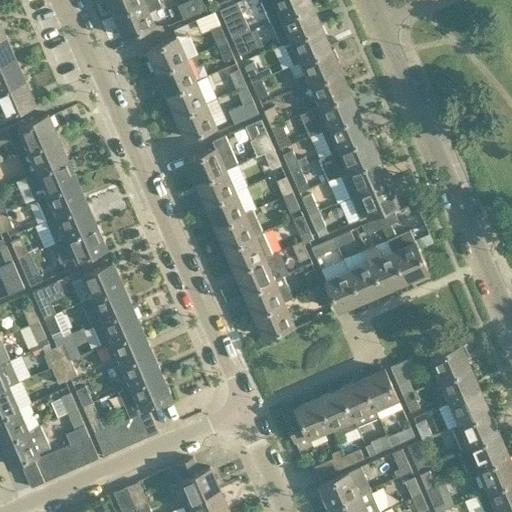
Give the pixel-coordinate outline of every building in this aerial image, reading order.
[(109,0),(115,12),(141,0),(109,0)] [(124,34),(152,22),(154,22),(149,11),(162,6),(159,0),(141,0),(115,12),(115,13),(116,12),(119,19),(118,20),(124,34)] [(206,9),(202,0),(184,0),(177,3),(183,18),(206,9)] [(259,0),(269,20),(309,3),(307,0),(259,0)] [(220,9),(225,20),(232,36),(249,28),(237,1),(220,9)] [(309,3),(269,20),(278,42),(318,25),(315,18),(317,17),(310,3),(309,3)] [(193,18),(198,31),(220,22),(215,10),(193,18)] [(226,39),(219,22),(209,26),(217,43),(226,39)] [(318,25),(283,40),(292,62),(328,47),(325,40),(326,39),(320,24),(319,25),(318,25)] [(241,32),(232,36),(239,52),(248,48),(241,32)] [(0,61),(12,57),(11,56),(8,49),(10,48),(3,34),(2,34),(2,35),(0,35),(0,61)] [(197,51),(190,36),(177,35),(176,35),(148,47),(148,49),(150,48),(153,55),(151,56),(157,69),(186,56),(197,51)] [(233,54),(226,39),(217,43),(223,58),(233,54)] [(336,61),(335,59),(337,58),(333,47),(330,48),(330,46),(328,47),(292,62),(291,63),(296,76),(293,77),(297,86),(311,80),(337,69),(334,62),(336,61)] [(13,55),(11,56),(12,57),(0,61),(0,87),(21,78),(18,71),(19,70),(13,55)] [(161,77),(167,91),(195,78),(186,56),(157,69),(158,70),(159,70),(162,77),(161,77)] [(251,80),(271,72),(269,66),(258,71),(253,60),(244,64),(251,80)] [(238,66),(229,70),(236,87),(246,83),(238,66)] [(338,69),(337,69),(311,80),(320,102),(347,91),(344,84),(346,83),(339,68),(338,69)] [(267,92),(261,78),(271,73),(271,72),(251,80),(258,96),(267,92)] [(31,100),(28,93),(29,92),(23,77),(21,78),(0,87),(0,120),(18,112),(16,108),(33,101),(32,99),(31,100)] [(205,100),(195,78),(167,91),(167,92),(169,92),(172,99),(170,99),(176,113),(205,100)] [(259,113),(252,98),(246,83),(236,87),(243,103),(228,109),(234,124),(259,113)] [(320,102),(310,107),(320,129),(357,113),(354,106),(355,105),(349,90),(347,91),(320,102)] [(180,121),(186,136),(215,123),(205,100),(176,113),(177,114),(178,113),(181,120),(180,121)] [(273,104),(263,108),(270,124),(280,120),(273,104)] [(54,127),(47,112),(20,124),(18,119),(4,125),(16,152),(27,147),(55,135),(52,128),(54,127)] [(358,112),(357,113),(320,129),(330,151),(366,135),(363,128),(365,127),(358,112)] [(280,120),(270,124),(277,140),(287,136),(280,121),(280,120)] [(273,146),(266,130),(249,137),(256,154),(273,146)] [(65,157),(62,150),(63,149),(57,134),(55,135),(27,147),(37,169),(65,157)] [(196,180),(236,162),(224,134),(211,139),(214,146),(186,158),(187,159),(188,159),(191,166),(190,167),(196,180)] [(374,149),(373,147),(378,145),(373,135),(369,137),(368,134),(366,135),(330,151),(339,172),(376,157),(373,150),(374,149)] [(280,162),(273,146),(256,154),(257,156),(264,152),(271,166),(280,162)] [(305,155),(297,159),(292,148),(282,152),(289,168),(299,164),(307,161),(305,155)] [(71,172),(73,171),(72,168),(76,167),(71,157),(67,158),(66,156),(65,157),(37,169),(26,174),(26,176),(25,176),(34,197),(74,179),(71,172)] [(376,157),(339,172),(349,195),(385,179),(382,172),(384,171),(377,156),(376,157)] [(299,164),(289,168),(296,184),(306,180),(299,164)] [(224,167),(196,180),(196,181),(198,181),(201,188),(199,188),(205,201),(234,189),(224,167)] [(286,174),(276,178),(283,194),(292,190),(286,174)] [(34,197),(44,219),(84,201),(84,200),(81,193),(82,193),(76,178),(74,179),(34,197)] [(395,201),(392,194),(393,193),(387,178),(385,179),(349,195),(359,218),(397,201),(396,200),(395,201)] [(215,224),(244,211),(234,189),(205,201),(206,203),(207,203),(211,210),(209,210),(215,224)] [(300,206),(292,190),(283,194),(290,211),(300,206)] [(311,192),(301,196),(308,212),(318,208),(311,192)] [(85,200),(84,200),(84,201),(44,219),(44,220),(46,219),(55,240),(94,223),(93,222),(90,215),(92,215),(85,200)] [(225,246),(264,229),(255,208),(244,213),(244,211),(215,224),(215,225),(217,224),(220,232),(219,232),(225,246)] [(315,228),(325,224),(318,208),(308,212),(315,228)] [(426,268),(418,248),(409,227),(407,227),(408,229),(395,234),(389,221),(397,218),(393,209),(377,216),(381,225),(392,249),(403,276),(404,276),(411,273),(412,274),(426,268)] [(12,225),(5,210),(0,211),(0,223),(3,229),(12,225)] [(309,229),(302,213),(292,217),(299,233),(309,229)] [(381,225),(377,216),(361,223),(365,232),(381,225)] [(55,240),(53,241),(65,268),(79,262),(77,257),(105,245),(104,244),(103,244),(100,237),(101,237),(95,222),(93,222),(94,223),(55,240)] [(349,228),(333,235),(337,244),(353,237),(349,228)] [(234,268),(273,251),(264,229),(225,246),(225,247),(227,246),(230,253),(228,254),(234,268)] [(314,255),(337,244),(333,235),(310,245),(314,255)] [(20,236),(11,240),(18,256),(27,252),(20,236)] [(298,259),(308,255),(301,239),(291,243),(298,259)] [(403,276),(392,249),(381,254),(376,242),(364,247),(369,259),(370,259),(381,286),(382,285),(389,282),(390,284),(404,277),(404,276),(403,276)] [(7,245),(0,247),(6,262),(12,259),(7,245)] [(273,251),(234,268),(235,269),(236,268),(239,275),(238,276),(244,290),(283,273),(288,271),(278,249),(273,251)] [(39,279),(27,252),(18,256),(29,283),(39,279)] [(0,273),(8,293),(24,286),(12,259),(6,262),(0,264),(0,273)] [(370,259),(369,259),(348,269),(360,295),(367,292),(368,293),(383,287),(382,285),(381,286),(370,259)] [(84,273),(71,279),(80,300),(120,283),(117,276),(118,275),(112,261),(84,273)] [(320,283),(313,268),(304,272),(311,287),(320,283)] [(360,295),(348,269),(325,279),(338,307),(339,306),(338,305),(345,302),(346,303),(361,297),(360,295)] [(253,312),(292,295),(283,273),(244,290),(244,291),(246,290),(249,297),(247,298),(253,312)] [(54,312),(48,299),(62,293),(56,280),(33,290),(44,316),(54,312)] [(120,283),(80,300),(90,323),(91,322),(129,305),(126,298),(128,297),(121,283),(120,283)] [(327,299),(320,284),(320,283),(311,287),(317,303),(327,299)] [(292,322),(283,301),(293,296),(292,295),(253,312),(254,313),(255,312),(258,319),(257,320),(263,334),(292,322)] [(22,307),(29,323),(39,319),(32,303),(22,307)] [(139,327),(136,320),(137,319),(131,304),(129,305),(103,317),(91,322),(100,344),(104,343),(139,327)] [(60,328),(54,312),(44,316),(51,332),(60,328)] [(45,335),(39,319),(29,323),(36,339),(45,335)] [(148,349),(145,342),(147,341),(140,326),(139,327),(104,343),(110,357),(118,354),(121,361),(149,349),(148,349)] [(0,361),(10,357),(1,337),(0,335),(0,361)] [(70,358),(65,348),(63,341),(56,344),(53,345),(60,362),(70,358)] [(465,358),(464,356),(468,354),(463,344),(460,345),(459,343),(431,355),(441,378),(468,366),(468,365),(467,366),(464,359),(465,358)] [(60,362),(53,345),(44,349),(51,366),(60,362)] [(158,370),(155,363),(156,363),(150,348),(148,349),(149,349),(121,361),(113,365),(123,387),(158,371),(158,370)] [(410,355),(408,356),(390,364),(389,364),(397,382),(402,394),(412,390),(407,378),(413,364),(410,355)] [(0,388),(11,384),(20,380),(10,357),(0,361),(0,388)] [(76,374),(70,358),(60,362),(67,378),(76,374)] [(67,378),(60,362),(51,366),(58,382),(67,378)] [(475,380),(468,366),(441,378),(450,399),(478,387),(476,388),(473,381),(475,380)] [(396,395),(383,367),(382,367),(383,369),(376,372),(375,370),(361,376),(374,404),(396,395)] [(167,392),(164,385),(166,384),(159,370),(158,370),(158,371),(123,387),(118,388),(130,416),(136,413),(147,408),(145,403),(169,393),(169,391),(167,392)] [(374,404),(361,376),(360,377),(361,378),(354,381),(353,380),(340,386),(357,425),(378,415),(374,404)] [(0,414),(17,407),(8,385),(11,384),(0,388),(0,414)] [(85,384),(76,388),(82,404),(92,400),(85,384)] [(357,425),(340,386),(338,386),(339,388),(332,391),(331,389),(317,396),(332,429),(334,435),(355,426),(357,425)] [(484,402),(478,387),(450,399),(460,421),(486,410),(483,403),(484,402)] [(419,406),(412,390),(402,394),(409,410),(419,406)] [(70,391),(60,395),(67,411),(76,407),(70,391)] [(332,429),(317,396),(316,396),(317,397),(310,400),(309,399),(295,405),(299,416),(286,422),(293,440),(308,433),(310,439),(332,429)] [(99,416),(92,400),(82,404),(89,420),(99,416)] [(0,440),(26,429),(17,407),(0,414),(0,440)] [(83,423),(76,407),(67,411),(74,427),(83,423)] [(157,430),(147,408),(136,413),(146,435),(157,430)] [(496,432),(492,425),(494,424),(487,409),(486,410),(460,421),(460,422),(451,427),(460,448),(497,432),(497,431),(496,432)] [(146,435),(136,413),(130,416),(126,417),(136,439),(146,435)] [(136,439),(126,417),(116,422),(126,444),(136,439)] [(425,418),(415,422),(422,438),(432,434),(425,418)] [(126,444),(116,422),(105,426),(115,449),(126,444)] [(32,454),(50,446),(40,423),(26,429),(0,440),(0,441),(3,448),(1,449),(8,464),(18,460),(32,454)] [(115,449),(105,426),(93,431),(103,454),(115,449)] [(403,429),(387,436),(392,445),(408,438),(403,429)] [(497,432),(460,448),(457,450),(466,471),(479,466),(507,454),(507,453),(505,454),(502,447),(504,446),(497,432)] [(392,445),(387,436),(386,433),(370,440),(371,443),(376,453),(392,445)] [(88,434),(77,438),(87,461),(98,456),(88,434)] [(87,461),(77,438),(66,443),(76,466),(87,461)] [(417,440),(407,445),(414,462),(424,458),(417,440)] [(76,466),(66,443),(56,448),(66,470),(76,466)] [(360,447),(343,455),(347,464),(364,457),(360,447)] [(411,470),(402,447),(392,452),(399,468),(394,470),(396,476),(411,470)] [(66,470),(56,448),(45,453),(55,475),(66,470)] [(318,476),(347,464),(343,455),(340,448),(332,451),(335,456),(313,465),(318,476)] [(45,453),(38,456),(33,458),(43,480),(55,475),(45,453)] [(43,480),(33,458),(32,454),(18,460),(30,486),(43,480)] [(511,468),(511,465),(507,454),(479,466),(489,488),(511,477),(511,469),(511,468)] [(216,480),(209,466),(198,470),(192,456),(175,463),(182,482),(191,500),(217,489),(217,488),(214,481),(216,480)] [(329,505),(371,487),(362,467),(349,472),(348,470),(320,483),(320,484),(322,483),(325,490),(323,491),(329,505)] [(429,469),(420,473),(426,489),(436,485),(429,469)] [(421,491),(414,475),(404,480),(411,496),(421,491)] [(511,477),(489,488),(486,489),(486,488),(476,493),(484,511),(492,511),(511,503),(511,477)] [(151,511),(138,480),(126,485),(135,507),(137,506),(139,511),(151,511)] [(135,507),(126,485),(113,491),(122,511),(134,511),(132,508),(135,507)] [(443,502),(436,485),(426,489),(433,506),(443,502)] [(219,487),(217,488),(217,489),(191,500),(183,504),(186,511),(223,511),(227,510),(224,503),(225,502),(219,487)] [(372,511),(380,509),(371,487),(329,505),(330,506),(331,505),(333,511),(372,511)] [(420,511),(428,508),(421,491),(411,496),(418,511),(420,511)] [(511,511),(511,503),(492,511),(511,511)]
